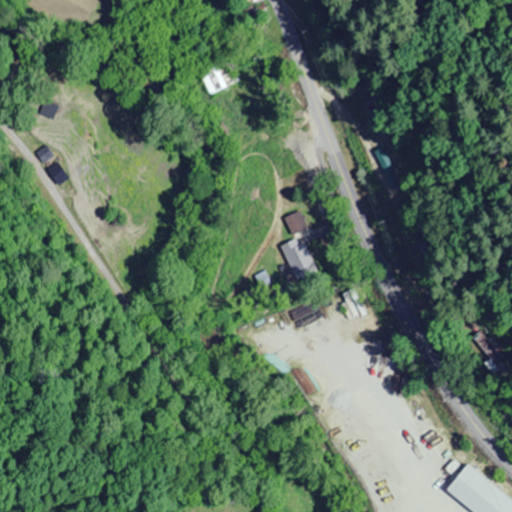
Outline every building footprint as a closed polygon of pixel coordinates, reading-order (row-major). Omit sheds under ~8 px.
[(149,9),(161,0),(143,0),(149,9)] [(242,6),(242,17),(265,17),(265,6),(242,6)] [(177,55),(183,63),(214,40),(208,32),(177,55)] [(226,87),(215,62),(197,69),(208,95),(226,87)] [(51,117),(57,105),(46,100),(40,112),(51,117)] [(397,175),(381,147),(372,152),(388,180),(397,175)] [(291,234),(307,225),(299,209),(283,217),(291,234)] [(297,279),(313,271),(295,237),(279,246),(297,279)] [(120,261),(126,272),(134,267),(128,257),(120,261)] [(471,336),(487,359),(481,363),(489,374),(505,363),(494,347),(493,348),(479,330),(471,336)] [(471,511),(511,511),(511,499),(465,463),(443,490),(471,511)]
